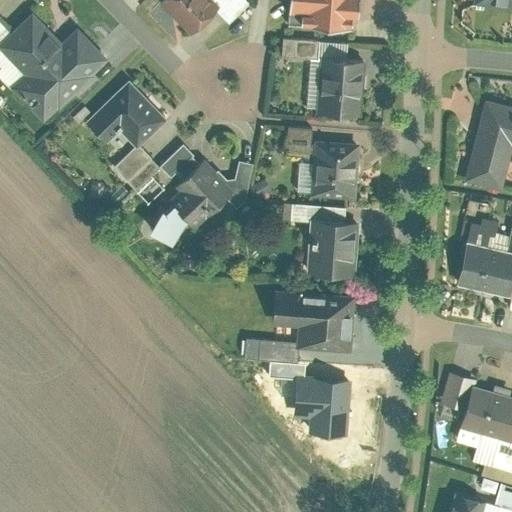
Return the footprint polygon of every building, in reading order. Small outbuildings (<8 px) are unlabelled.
[(245,0),(160,0),(159,2),(189,33),(215,8),(228,22),(248,3),(245,0)] [(287,0),(286,23),(350,28),(351,0),(287,0)] [(511,0),(472,0),(472,3),(511,8),(511,0)] [(9,86),(41,120),(107,60),(74,25),(59,40),(31,10),(0,39),(0,47),(23,72),(9,86)] [(294,52),(307,51),(307,38),(293,38),(294,52)] [(364,60),(320,57),(316,113),(361,116),(364,60)] [(135,146),(164,117),(127,79),(85,120),(105,141),(118,128),(135,146)] [(511,105),(484,98),(463,179),(500,189),(511,145),(511,144),(511,105)] [(309,195),(354,198),(359,142),(314,138),(309,195)] [(181,143),(157,166),(169,178),(176,172),(181,178),(199,162),(181,143)] [(137,144),(113,166),(147,202),(163,188),(150,174),(158,167),(137,144)] [(193,226),(233,189),(204,158),(164,195),(193,226)] [(306,271),(354,274),(357,222),(309,219),(306,271)] [(454,282),(510,296),(511,286),(511,251),(465,240),(454,282)] [(354,294),(273,288),(271,321),(297,323),(296,346),(350,350),(354,294)] [(245,332),(243,357),(294,359),(296,335),(245,332)] [(460,426),(494,436),(486,463),(511,471),(511,395),(473,385),(475,379),(448,372),(440,401),(465,408),(460,426)] [(351,375),(295,373),(293,433),(349,434),(351,375)] [(511,485),(499,482),(493,502),(511,507),(511,485)] [(511,511),(511,508),(454,492),(447,511),(511,511)]
